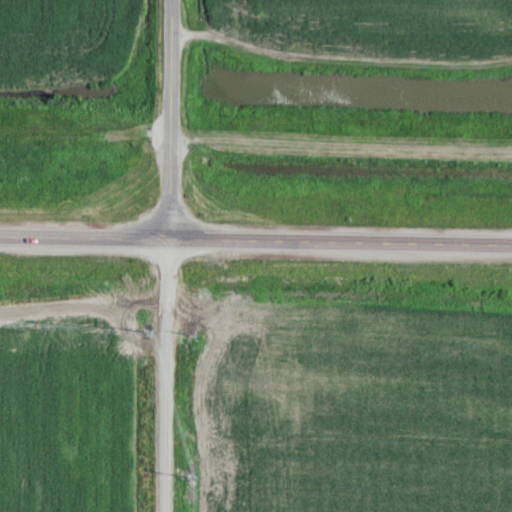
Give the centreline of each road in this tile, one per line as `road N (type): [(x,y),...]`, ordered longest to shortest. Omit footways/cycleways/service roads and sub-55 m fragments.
road 1 (primary): [(0,234),(511,242)]
road 2 (residential): [(165,511),(166,236)]
road 3 (tertiary): [(166,236),(167,0)]
